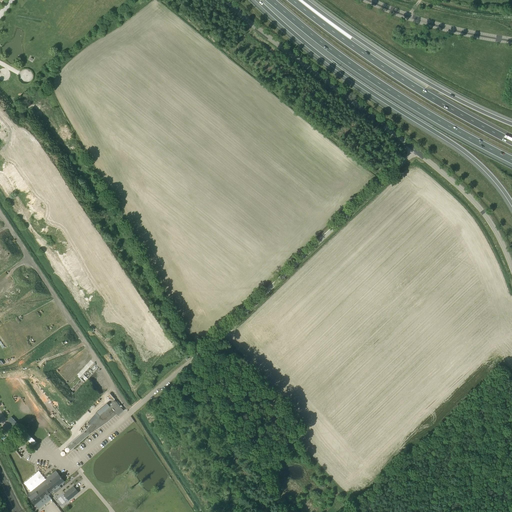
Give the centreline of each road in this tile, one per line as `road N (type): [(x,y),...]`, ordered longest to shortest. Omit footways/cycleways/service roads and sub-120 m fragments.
road 1 (unclassified): [(104,442),(414,150)]
road 2 (motorway): [(257,0),(334,66),(473,158),(511,202)]
road 3 (motorway): [(270,0),(396,95),(511,160)]
road 4 (motorway): [(511,141),(386,68),(293,0)]
road 5 (motorway): [(511,123),(408,71),(301,0)]
road 6 (tertiary): [(414,150),(225,0)]
road 7 (tertiary): [(511,269),(483,212),(414,150)]
road 8 (tertiary): [(511,41),(369,0)]
